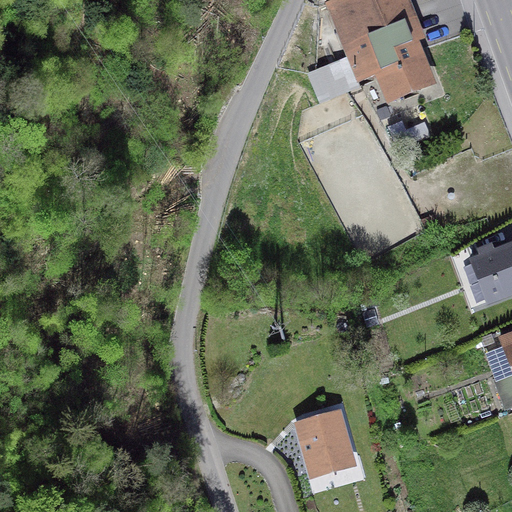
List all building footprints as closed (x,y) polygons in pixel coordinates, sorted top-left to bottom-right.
[(337,0),(325,5),(356,83),(374,76),(385,103),(427,86),(397,11),(408,7),(404,0),(337,0)] [(300,147),(363,265),(423,233),(359,115),(300,147)] [(511,293),(511,251),(511,248),(491,255),(489,248),(477,253),(480,259),(471,263),(486,303),(511,293)] [(511,335),(500,340),(511,373),(493,381),(504,410),(511,407),(511,335)] [(349,464),(336,416),(296,427),(310,475),(349,464)]
